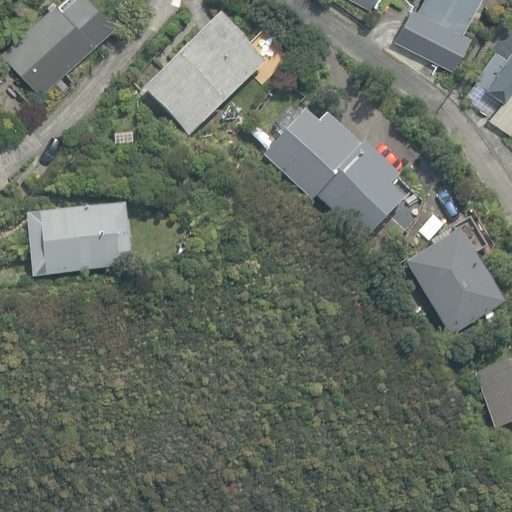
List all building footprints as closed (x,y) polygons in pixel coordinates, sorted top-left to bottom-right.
[(1,52),(41,95),(117,25),(93,0),(68,0),(61,7),(56,1),(1,52)] [(353,0),(371,9),(375,0),(353,0)] [(420,0),(417,8),(463,31),(479,0),(420,0)] [(393,41),(451,70),(469,34),(410,5),(393,41)] [(143,90),(188,136),(263,63),(218,17),(143,90)] [(488,120),(509,133),(511,128),(511,47),(506,57),(494,50),(474,83),(483,88),(501,99),(488,120)] [(316,198),(358,148),(325,116),(317,125),(304,112),(298,117),(288,108),(275,123),(284,132),(262,155),(312,202),(316,198)] [(362,144),(358,148),(316,198),(362,242),(389,214),(402,199),(390,187),(399,178),(389,169),(362,144)] [(25,218),(32,277),(131,265),(123,206),(25,218)] [(447,220),(434,208),(413,232),(426,243),(447,220)] [(404,264),(450,337),(503,304),(473,256),(487,247),(468,218),(450,229),(453,234),(434,246),(432,243),(425,247),(427,250),(404,264)] [(511,358),(473,373),(494,428),(511,421),(511,358)]
